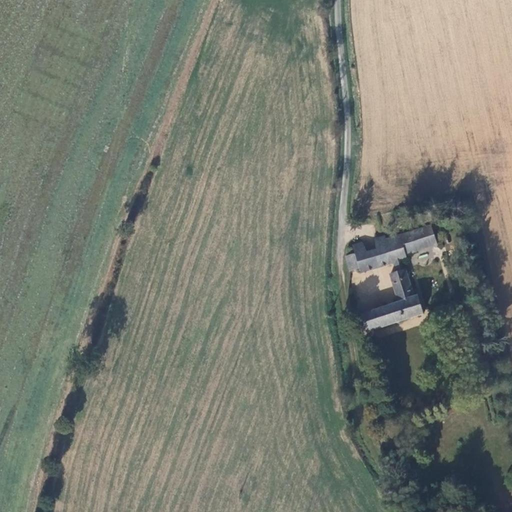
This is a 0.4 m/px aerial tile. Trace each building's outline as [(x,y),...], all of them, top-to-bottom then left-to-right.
[(401,218),(399,218),(397,220),(396,223),(397,225),(399,227),(402,227),(404,225),(405,222),(404,220),(401,218)] [(376,239),(379,249),(384,267),(389,266),(405,262),(407,261),(406,257),(435,249),(430,229),(387,240),(385,236),(376,239)] [(346,258),(351,272),(361,270),(363,274),(372,272),(367,253),(363,242),(355,245),(358,254),(346,258)] [(379,249),(367,253),(372,272),(384,267),(379,249)] [(392,277),(407,272),(405,262),(389,266),(392,277)] [(416,299),(407,272),(392,277),(400,305),(363,316),(368,333),(425,316),(420,299),(416,299)]
